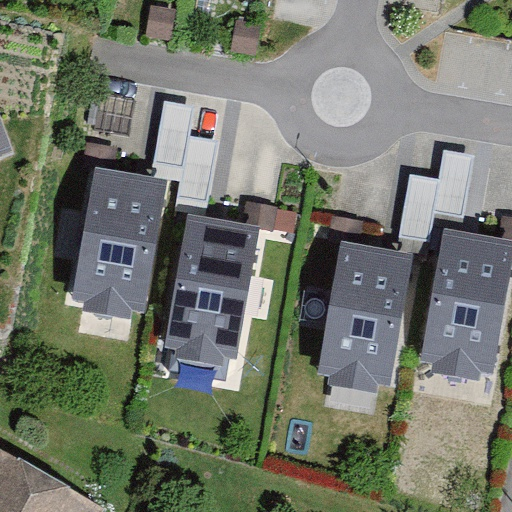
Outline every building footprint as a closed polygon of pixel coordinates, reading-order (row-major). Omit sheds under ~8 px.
[(166,107),(156,166),(184,171),(189,141),(194,112),(166,107)] [(179,201),(207,206),(218,146),(189,141),(184,171),(179,201)] [(441,185),(436,214),(464,219),(474,162),(446,157),(441,185)] [(167,187),(95,175),(73,308),(85,310),(84,317),(131,325),(133,318),(145,320),(167,187)] [(410,180),(400,238),(431,243),(436,214),(441,185),(410,180)] [(261,236),(189,223),(166,354),(173,356),(170,372),(226,382),(228,366),(237,367),(261,236)] [(511,275),(511,250),(444,239),(421,369),(434,371),(433,379),(480,387),(481,379),(494,381),(511,275)] [(414,263),(342,250),(319,381),(331,383),(330,392),(375,400),(376,391),(390,394),(414,263)] [(87,511),(0,462),(0,511),(87,511)]
